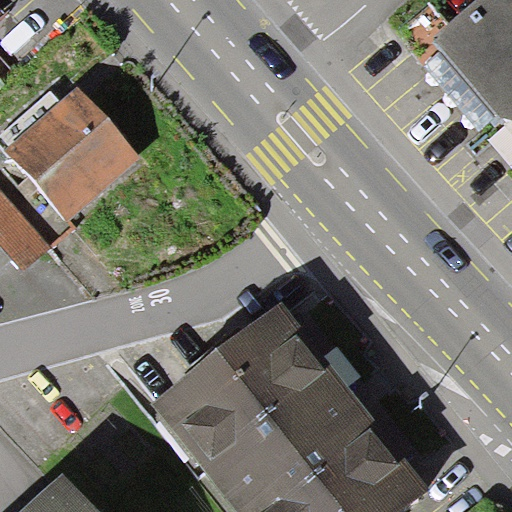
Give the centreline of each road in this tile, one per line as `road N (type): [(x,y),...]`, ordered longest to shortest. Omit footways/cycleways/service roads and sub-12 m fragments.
road 1 (residential): [(354,195),(282,252),(206,292),(0,352)]
road 2 (primary): [(511,362),(354,195)]
road 3 (primary): [(354,195),(263,89)]
road 4 (residential): [(366,0),(263,89)]
